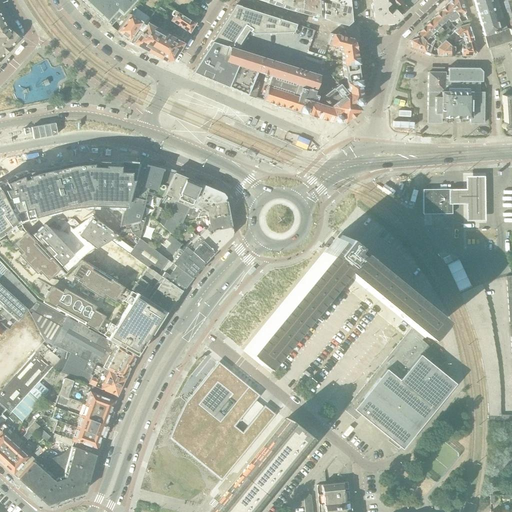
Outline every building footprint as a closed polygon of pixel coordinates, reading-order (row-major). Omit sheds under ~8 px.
[(120,16),(134,0),(81,0),(90,8),(90,9),(94,12),(105,22),(109,25),(113,21),(114,21),(119,15),(120,16)] [(292,2),(291,0),(280,0),(279,7),(288,10),(290,10),(292,2)] [(290,10),(301,13),(303,3),(303,0),(291,0),(292,2),(290,10)] [(313,7),(313,0),(303,0),(303,3),(301,13),(312,16),(313,7)] [(323,13),(324,10),(323,3),(322,0),(313,0),(313,7),(312,16),(323,19),(323,13)] [(372,0),(374,19),(378,22),(379,22),(395,21),(402,14),(395,7),(391,12),(387,7),(386,5),(391,0),(390,0),(372,0)] [(390,0),(391,0),(403,13),(409,7),(402,0),(390,0)] [(451,0),(447,4),(458,16),(458,17),(463,16),(462,14),(464,13),(460,0),(451,0)] [(511,34),(510,35),(508,29),(508,28),(507,29),(497,0),(496,0),(491,2),(490,0),(473,0),(487,48),(511,41),(511,34)] [(350,17),(349,6),(329,1),(329,4),(323,3),(324,10),(329,12),(350,17)] [(458,16),(447,4),(439,11),(449,22),(451,23),(458,16)] [(308,52),(315,31),(237,6),(236,6),(234,6),(233,8),(205,51),(191,73),(202,77),(211,81),(220,85),(229,88),(237,92),(246,96),(250,85),(255,70),(259,57),(302,70),(305,60),(323,66),(326,58),(308,52)] [(172,23),(182,29),(188,33),(194,24),(174,11),(171,15),(173,16),(170,21),(172,23)] [(439,11),(432,18),(450,36),(453,33),(448,28),(446,31),(445,29),(449,25),(448,23),(449,22),(439,11)] [(350,22),(350,17),(329,12),(328,15),(323,13),(323,19),(346,25),(350,22)] [(132,43),(145,25),(139,20),(138,21),(129,14),(116,31),(116,32),(128,40),(129,40),(132,43)] [(450,36),(432,18),(424,26),(434,37),(436,35),(437,37),(440,34),(444,38),(443,39),(446,42),(451,38),(450,36)] [(170,27),(167,33),(173,38),(161,59),(163,60),(166,61),(168,60),(171,59),(173,58),(184,40),(178,36),(182,29),(172,23),(170,21),(169,21),(167,25),(170,27)] [(462,43),(473,40),(467,21),(461,23),(460,21),(455,27),(456,29),(454,31),(460,38),(462,38),(463,40),(454,42),(456,45),(462,43)] [(173,38),(167,33),(147,22),(145,25),(132,43),(161,59),(173,38)] [(433,38),(434,37),(424,26),(417,33),(428,45),(432,47),(434,42),(433,41),(434,40),(433,38)] [(0,52),(3,56),(9,49),(9,48),(17,39),(18,38),(11,31),(10,31),(6,27),(0,30),(0,52)] [(511,27),(508,29),(510,35),(511,34),(511,101),(509,101),(508,96),(502,96),(504,129),(511,128),(511,27)] [(428,45),(417,33),(409,41),(411,47),(429,54),(432,47),(428,45)] [(322,97),(339,119),(342,123),(359,110),(355,105),(357,105),(359,104),(360,103),(360,101),(360,100),(359,99),(358,98),(361,98),(353,42),(350,39),(330,34),(330,36),(327,45),(340,48),(344,81),(338,83),(332,88),(331,89),(321,97),(322,97)] [(446,42),(443,39),(444,41),(441,44),(437,48),(437,56),(454,56),(454,46),(450,46),(446,42)] [(476,52),(473,40),(462,43),(462,56),(473,56),(476,52)] [(339,119),(322,97),(321,98),(312,94),(318,75),(302,70),(259,57),(255,70),(268,74),(266,82),(267,83),(262,101),(292,110),(331,123),(333,124),(334,123),(334,122),(336,122),(337,122),(338,120),(339,119)] [(483,124),(483,93),(479,93),(479,82),(482,82),(482,72),(479,68),(447,68),(447,76),(444,76),(444,73),(428,72),(427,124),(441,124),(441,118),(452,118),(452,119),(453,119),(453,122),(455,122),(457,122),(457,119),(458,119),(458,118),(469,118),(469,124),(483,124)] [(255,99),(258,88),(250,85),(246,96),(250,97),(253,98),(255,99)] [(6,180),(0,182),(0,185),(18,222),(25,219),(63,208),(89,205),(100,206),(124,207),(136,163),(117,161),(90,160),(71,162),(38,168),(26,172),(6,180)] [(139,239),(139,238),(145,218),(141,214),(146,195),(161,199),(163,196),(173,174),(161,170),(136,163),(117,231),(116,236),(130,232),(139,239)] [(172,207),(185,179),(173,174),(163,196),(172,200),(169,206),(172,207)] [(483,177),(465,177),(465,187),(464,190),(453,190),(453,204),(465,205),(465,230),(479,230),(479,221),(483,221),(483,187),(483,177)] [(196,218),(200,209),(202,205),(224,201),(223,197),(221,194),(185,179),(172,207),(166,220),(163,227),(183,222),(189,207),(189,208),(187,214),(196,218)] [(105,339),(106,337),(133,294),(135,292),(130,290),(92,265),(82,259),(80,260),(66,273),(51,257),(36,241),(31,236),(18,222),(0,185),(0,262),(6,269),(36,301),(105,339)] [(451,210),(451,190),(452,190),(451,189),(451,190),(445,190),(445,189),(443,189),(443,190),(433,190),(433,189),(431,189),(431,190),(424,190),(423,190),(422,190),(422,191),(423,191),(423,214),(423,215),(424,215),(424,214),(432,214),(432,215),(433,215),(433,214),(451,214),(451,215),(452,214),(452,212),(452,210),(451,210)] [(226,214),(224,201),(202,205),(200,209),(196,218),(204,216),(205,218),(226,214)] [(157,220),(162,209),(158,207),(153,218),(157,220)] [(43,224),(31,236),(36,241),(39,238),(54,254),(51,257),(66,273),(94,249),(116,236),(120,222),(109,211),(107,214),(104,211),(98,217),(94,213),(90,216),(84,224),(72,225),(79,231),(76,235),(64,246),(43,224)] [(229,226),(226,214),(205,218),(206,226),(204,228),(207,231),(229,226)] [(172,235),(178,228),(182,223),(183,222),(163,227),(172,235)] [(190,243),(186,247),(202,263),(213,251),(229,236),(230,233),(229,226),(207,231),(204,228),(197,236),(195,234),(188,241),(190,243)] [(183,287),(190,278),(170,262),(139,238),(139,239),(132,249),(116,237),(110,240),(128,254),(147,267),(179,291),(182,287),(183,287)] [(412,327),(424,336),(425,335),(425,336),(439,319),(351,246),(352,245),(342,237),(338,242),(334,238),(328,245),(330,246),(244,351),(261,365),(264,361),(265,362),(341,269),(412,327)] [(172,256),(181,245),(174,239),(170,244),(165,250),(172,256)] [(147,267),(128,254),(110,240),(94,249),(82,259),(92,265),(130,290),(135,292),(150,303),(164,311),(180,291),(179,291),(147,267)] [(202,263),(186,247),(184,246),(181,249),(180,248),(178,249),(173,255),(173,258),(170,262),(190,278),(201,264),(202,263)] [(449,256),(443,259),(445,265),(452,262),(449,256)] [(19,302),(27,310),(36,301),(6,269),(0,276),(0,285),(3,288),(11,295),(19,302)] [(481,284),(459,294),(462,300),(464,306),(486,297),(484,292),(485,291),(484,290),(481,284)] [(0,306),(11,295),(3,288),(0,290),(0,306)] [(153,327),(159,318),(164,311),(135,292),(133,294),(106,337),(105,339),(135,356),(145,341),(153,327)] [(2,317),(4,319),(19,302),(11,295),(0,306),(4,311),(2,313),(0,315),(2,317)] [(486,297),(464,306),(467,312),(487,303),(485,298),(486,298),(486,297)] [(16,322),(27,310),(19,302),(4,319),(5,320),(6,320),(8,322),(9,320),(12,318),(16,322)] [(487,303),(467,312),(469,318),(488,310),(489,310),(487,304),(487,303)] [(488,310),(469,318),(471,323),(490,317),(488,310)] [(490,317),(471,323),(473,329),(491,323),(489,318),(490,318),(490,317)] [(1,323),(0,323),(0,328),(3,331),(3,330),(6,333),(9,330),(5,326),(5,327),(1,323)] [(491,323),(473,329),(475,335),(492,330),(490,324),(491,324),(491,323)] [(424,336),(412,327),(344,410),(356,420),(360,415),(401,449),(434,409),(454,384),(419,355),(427,346),(421,340),(424,336)] [(492,330),(475,335),(477,341),(493,337),(492,330)] [(493,337),(477,341),(478,347),(494,343),(493,337)] [(494,343),(478,347),(480,353),(495,350),(494,344),(494,343)] [(495,350),(480,353),(481,359),(496,356),(495,350)] [(77,379),(89,384),(115,396),(116,396),(124,378),(67,351),(51,369),(64,374),(77,379)] [(496,356),(481,359),(482,366),(497,363),(497,362),(496,356)] [(189,397),(169,439),(220,481),(277,411),(217,362),(190,395),(189,397)] [(497,363),(482,366),(483,372),(498,369),(497,363)] [(498,369),(483,372),(484,378),(499,376),(498,370),(498,369)] [(53,406),(56,407),(104,425),(113,401),(115,396),(89,384),(88,387),(75,382),(77,379),(64,374),(63,377),(64,377),(53,406)] [(499,376),(484,378),(485,384),(499,382),(498,376),(499,376)] [(39,382),(45,388),(49,383),(42,378),(40,381),(39,382)] [(48,390),(45,388),(39,382),(11,412),(21,422),(39,402),(38,401),(41,399),(48,390)] [(499,382),(485,384),(486,390),(499,389),(499,388),(500,388),(499,382)] [(48,390),(41,399),(44,401),(51,393),(48,390)] [(44,413),(50,405),(44,403),(40,408),(42,411),(44,413)] [(104,425),(56,407),(52,419),(57,421),(57,420),(100,436),(104,425)] [(0,424),(2,423),(10,413),(6,409),(0,415),(0,424)] [(246,511),(297,450),(308,437),(286,419),(253,460),(217,503),(213,508),(210,511),(246,511)] [(0,451),(0,462),(3,466),(21,447),(39,426),(35,423),(37,421),(36,420),(34,421),(27,429),(26,433),(20,439),(15,434),(0,451)] [(57,421),(52,433),(70,439),(70,441),(74,442),(72,447),(93,455),(94,455),(95,450),(96,449),(100,438),(100,436),(57,420),(57,421)] [(0,451),(15,434),(2,423),(0,424),(0,451)] [(3,466),(17,478),(34,459),(21,447),(3,466)] [(34,459),(17,478),(46,504),(84,492),(84,489),(86,484),(94,455),(93,455),(72,447),(70,447),(61,455),(48,459),(34,459)] [(37,456),(42,450),(39,447),(33,453),(37,456)] [(322,495),(342,493),(341,483),(338,483),(326,485),(321,485),(322,495)] [(322,495),(323,504),(343,502),(342,493),(322,495)] [(323,504),(323,511),(350,511),(349,502),(343,502),(323,504)]
